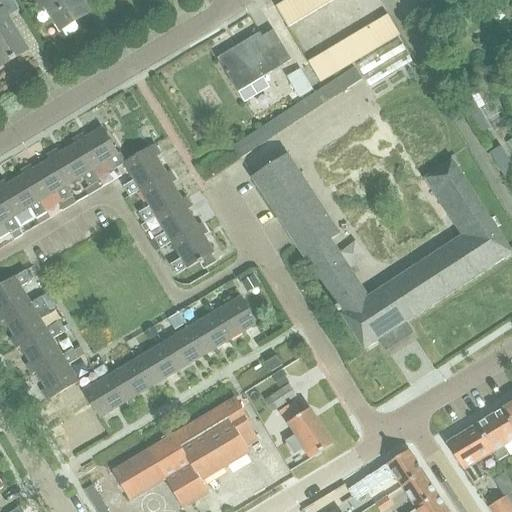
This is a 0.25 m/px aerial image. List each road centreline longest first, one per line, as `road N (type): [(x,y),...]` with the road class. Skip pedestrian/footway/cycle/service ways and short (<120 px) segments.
road 1 (residential): [(0,255),(107,198),(176,296),(188,297),(261,251)]
road 2 (residential): [(0,144),(223,12),(224,0)]
road 3 (residential): [(382,442),(261,251)]
road 4 (residential): [(266,511),(382,442)]
